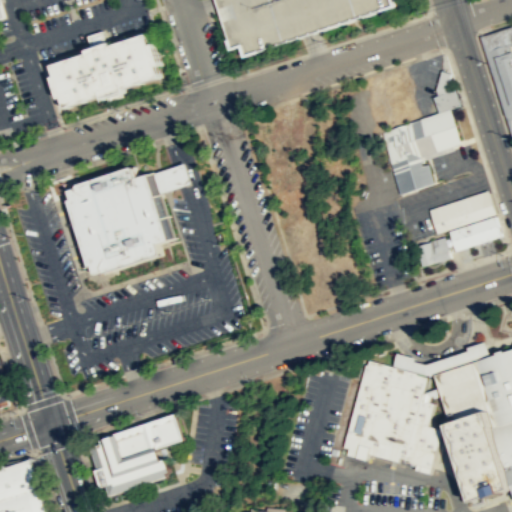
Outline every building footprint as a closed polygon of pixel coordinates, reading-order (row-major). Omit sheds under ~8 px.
[(400,0),(215,0),(232,49),(241,46),(244,55),(312,33),(402,4),(400,0)] [(511,117),(484,32),(511,22),(511,117)] [(66,108),(103,97),(103,99),(127,91),(126,88),(162,76),(159,65),(162,64),(155,43),(152,44),(148,33),(112,45),(111,41),(87,49),(88,52),(51,65),(55,75),(51,77),(57,98),(62,97),(66,108)] [(459,102),(449,106),(437,110),(432,94),(436,92),(434,87),(440,68),(450,71),(446,85),(447,89),(454,86),(459,102)] [(398,190),(379,131),(389,127),(404,121),(419,116),(437,110),(449,106),(460,140),(418,154),(418,156),(420,163),(427,162),(432,179),(398,190)] [(108,273),(162,256),(163,253),(161,244),(171,240),(150,174),(139,177),(136,168),(133,167),(79,184),(77,188),(69,190),(72,199),(70,200),(80,233),(91,266),(94,265),(96,275),(105,271),(108,273)] [(270,174),(277,199),(304,192),(297,167),(270,174)] [(436,231),(495,211),(487,188),(428,207),(436,231)] [(455,249),(501,234),(494,213),(448,229),(455,249)] [(451,256),(420,264),(415,243),(444,234),(451,256)] [(433,372),(437,385),(421,391),(426,375),(415,372),(415,371),(367,357),(365,363),(364,362),(342,445),(347,446),(345,453),(364,458),(366,451),(396,460),(397,456),(403,457),(403,459),(417,463),(416,468),(428,472),(430,466),(440,427),(427,424),(433,401),(427,399),(428,394),(439,391),(447,417),(441,419),(466,496),(509,482),(511,490),(511,346),(477,357),(433,372)] [(186,439),(159,448),(168,475),(109,495),(106,484),(101,486),(95,469),(97,468),(90,446),(104,442),(103,438),(116,434),(115,433),(177,412),(186,439)] [(0,511),(49,511),(32,457),(0,467),(0,511)]
